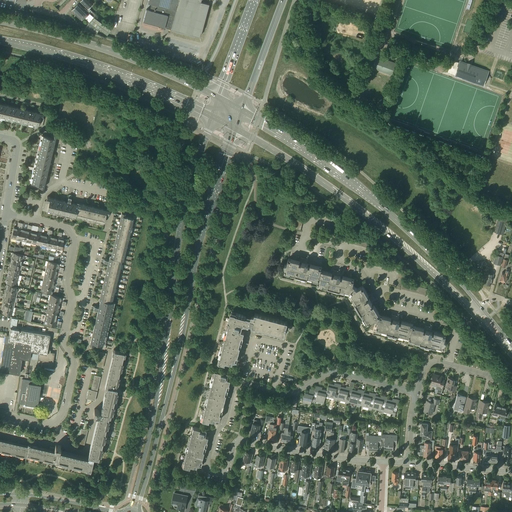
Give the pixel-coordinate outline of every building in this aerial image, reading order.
[(89,0),(80,0),(80,1),(87,9),(87,11),(94,16),(95,15),(88,7),(92,3),(89,0)] [(146,9),(143,21),(164,27),(165,26),(172,28),(171,29),(199,36),(208,3),(200,1),(200,0),(148,0),(148,3),(151,3),(150,10),(146,9)] [(77,4),(71,10),(81,20),(83,18),(87,13),(77,4)] [(87,13),(83,18),(89,23),(94,17),(89,13),(88,14),(87,13)] [(99,29),(103,32),(107,35),(111,29),(107,27),(108,27),(100,21),(94,17),(89,23),(85,28),(93,31),(97,33),(99,29)] [(379,57),(375,69),(391,75),(396,63),(379,57)] [(487,73),(452,61),(448,73),(483,85),(487,73)] [(0,116),(42,126),(44,118),(43,118),(44,114),(40,113),(40,114),(0,104),(0,116)] [(52,132),(44,131),(30,186),(38,188),(39,187),(43,188),(44,185),(43,185),(54,138),(55,138),(56,135),(52,134),(52,132)] [(44,201),(42,210),(46,211),(47,210),(75,217),(76,215),(104,222),(106,214),(108,215),(110,210),(106,209),(106,211),(78,204),(77,205),(50,199),(50,197),(47,197),(46,201),(44,201)] [(90,341),(89,344),(94,345),(94,347),(105,349),(106,345),(103,344),(113,302),(112,302),(122,260),(123,260),(133,218),(139,219),(141,212),(127,208),(126,213),(121,212),(121,215),(122,215),(112,257),(110,257),(110,260),(101,258),(101,261),(109,263),(100,299),(101,300),(100,306),(96,306),(92,305),(91,308),(95,309),(94,311),(99,312),(91,341),(90,341)] [(500,213),(495,232),(502,234),(508,215),(500,213)] [(14,227),(11,238),(16,239),(19,228),(19,226),(17,226),(17,228),(14,227)] [(44,234),(41,246),(46,247),(50,230),(48,230),(47,233),(46,235),(44,234)] [(496,251),(495,258),(497,258),(495,263),(501,265),(504,254),(496,251)] [(287,264),(284,264),(285,273),(295,276),(307,280),(307,279),(318,282),(317,285),(328,288),(328,289),(339,292),(339,291),(349,294),(355,287),(353,285),(354,279),(343,276),(342,279),(340,278),(340,276),(339,276),(341,270),(339,269),(339,271),(333,270),(332,273),(321,270),(322,267),(310,264),(310,266),(308,266),(308,264),(307,264),(309,257),(307,257),(306,259),(300,257),(299,261),(288,258),(287,264)] [(502,272),(499,280),(506,282),(510,270),(507,269),(505,273),(502,272)] [(485,278),(483,283),(490,285),(494,273),(490,273),(490,274),(486,273),(485,272),(483,277),(485,278)] [(355,287),(349,294),(355,303),(354,303),(360,314),(361,313),(366,323),(374,319),(376,320),(380,315),(379,314),(374,305),(371,306),(370,305),(372,303),(377,300),(376,298),(375,299),(371,293),(368,295),(362,285),(357,289),(355,287)] [(1,308),(0,309),(2,310),(1,313),(11,315),(13,307),(2,304),(1,308)] [(219,356),(218,362),(225,364),(225,363),(226,363),(226,362),(226,361),(233,363),(233,360),(235,361),(236,356),(238,356),(245,328),(242,327),(243,325),(244,325),(244,324),(249,325),(249,324),(252,325),(251,327),(272,333),(272,331),(284,334),(286,329),(289,329),(290,325),(287,324),(288,322),(255,313),(254,315),(251,315),(251,318),(246,317),(246,315),(236,313),(236,314),(231,313),(229,320),(230,320),(230,322),(228,321),(227,327),(228,327),(226,336),(224,336),(222,347),(223,347),(220,356),(219,356)] [(378,321),(376,330),(387,333),(387,334),(398,337),(398,336),(409,339),(408,341),(419,343),(419,344),(431,347),(441,349),(441,350),(447,343),(445,341),(446,335),(434,332),(434,334),(432,334),(432,332),(431,332),(433,325),(431,325),(431,327),(424,325),(424,329),(413,326),(413,324),(401,321),(401,324),(399,323),(399,321),(400,315),(398,314),(398,316),(392,315),(391,318),(381,315),(380,315),(376,320),(378,321)] [(46,315),(43,324),(54,327),(57,318),(46,315)] [(1,356),(0,364),(0,370),(19,374),(22,359),(21,359),(21,358),(30,359),(31,351),(37,352),(38,352),(39,352),(38,355),(41,356),(40,360),(42,361),(41,366),(52,368),(55,353),(50,352),(51,350),(47,349),(50,334),(21,329),(20,331),(19,331),(19,329),(16,329),(14,328),(10,328),(9,335),(5,334),(4,341),(1,356)] [(0,440),(0,450),(26,456),(27,455),(55,462),(55,460),(91,469),(93,457),(98,458),(109,416),(110,416),(117,388),(116,387),(124,352),(115,350),(106,386),(108,386),(103,406),(99,405),(99,409),(94,408),(93,414),(99,415),(88,458),(59,451),(61,445),(55,444),(54,448),(50,447),(49,451),(29,446),(28,447),(0,440)] [(100,352),(96,366),(103,368),(106,353),(100,352)] [(206,401),(202,416),(203,416),(202,420),(209,422),(210,420),(216,421),(217,419),(220,419),(231,376),(228,375),(229,372),(225,371),(224,373),(222,373),(222,372),(214,369),(213,375),(214,375),(212,385),(210,384),(207,396),(206,396),(205,400),(206,401)] [(434,374),(431,383),(437,385),(436,388),(438,389),(437,395),(441,396),(441,393),(445,380),(441,379),(442,376),(434,374)] [(88,389),(86,398),(95,400),(97,391),(101,376),(94,375),(91,389),(88,389)] [(448,378),(446,387),(450,388),(449,391),(454,392),(456,386),(453,385),(455,379),(448,378)] [(23,379),(18,403),(26,404),(26,407),(36,409),(36,406),(37,406),(41,385),(37,384),(37,381),(23,379)] [(341,386),(337,399),(346,401),(345,403),(348,404),(349,402),(352,389),(354,382),(351,382),(349,389),(341,386)] [(327,391),(326,396),(334,398),(333,400),(337,401),(337,399),(341,386),(341,385),(338,384),(337,385),(329,383),(327,391)] [(313,396),(311,402),(315,403),(315,401),(324,403),(326,396),(327,391),(319,388),(319,386),(316,386),(315,389),(314,392),(313,396)] [(305,392),(302,401),(311,403),(311,402),(313,396),(314,392),(315,389),(311,389),(310,393),(305,392)] [(352,389),(349,402),(357,404),(357,406),(360,407),(361,405),(360,405),(364,393),(364,391),(358,389),(357,391),(352,389)] [(364,393),(360,405),(361,405),(369,407),(368,409),(372,410),(372,408),(375,396),(376,396),(376,394),(373,393),(372,395),(364,393)] [(454,403),(453,406),(453,407),(454,408),(454,407),(458,409),(457,409),(458,410),(458,408),(462,409),(461,412),(462,412),(466,396),(458,393),(457,393),(454,403)] [(375,396),(372,408),(380,411),(380,413),(383,413),(384,412),(384,411),(387,399),(388,397),(384,396),(384,398),(376,396),(375,396)] [(466,401),(463,412),(469,413),(470,407),(475,409),(477,399),(471,397),(470,402),(466,401)] [(426,400),(424,411),(432,413),(435,403),(439,404),(440,399),(433,398),(432,402),(426,400)] [(387,399),(384,411),(384,412),(392,414),(391,416),(395,417),(399,400),(396,399),(395,401),(387,399)] [(479,404),(476,416),(481,417),(483,412),(487,413),(490,402),(483,400),(482,405),(479,404)] [(495,404),(492,413),(498,415),(501,405),(495,404)] [(501,405),(498,415),(505,417),(507,417),(508,413),(506,413),(507,407),(501,405)] [(267,416),(266,421),(270,422),(267,437),(271,438),(274,423),(274,421),(274,420),(274,417),(267,416)] [(282,432),(280,440),(286,441),(288,429),(288,427),(289,424),(290,416),(288,416),(287,420),(286,419),(285,421),(286,421),(285,428),(284,432),(282,432)] [(253,423),(250,433),(257,435),(260,423),(263,424),(265,420),(260,419),(260,421),(254,420),(253,423)] [(421,426),(421,427),(421,428),(421,429),(421,434),(424,434),(424,438),(432,438),(432,431),(427,430),(428,423),(422,422),(422,424),(421,425),(421,426)] [(298,425),(297,432),(301,432),(301,435),(300,434),(300,439),(300,443),(306,444),(308,432),(310,433),(311,427),(298,425)] [(186,451),(183,463),(184,463),(183,467),(190,468),(191,466),(197,468),(198,465),(199,466),(201,461),(202,461),(210,432),(207,432),(207,429),(203,428),(202,430),(200,430),(201,429),(194,427),(193,432),(191,431),(188,442),(190,442),(187,451),(186,451)] [(81,428),(78,443),(84,445),(88,430),(81,428)] [(339,429),(337,441),(339,441),(338,450),(343,450),(345,438),(346,435),(341,434),(341,430),(339,429)] [(350,442),(349,450),(355,451),(355,450),(356,443),(357,440),(357,438),(358,433),(351,432),(351,437),(350,440),(351,440),(350,442)] [(381,444),(381,449),(393,450),(394,442),(397,442),(398,435),(382,434),(382,436),(382,441),(381,441),(381,444)] [(366,438),(366,442),(369,443),(369,451),(381,451),(381,449),(381,444),(381,441),(382,441),(382,436),(378,436),(378,437),(374,436),(366,435),(366,438)] [(356,443),(355,450),(362,451),(363,439),(357,438),(357,440),(356,443)] [(418,447),(418,450),(420,451),(420,454),(424,454),(424,455),(430,456),(431,448),(434,449),(434,440),(431,439),(430,442),(425,442),(425,445),(421,445),(420,448),(418,447)] [(448,450),(448,457),(454,458),(454,450),(457,451),(458,444),(455,444),(455,442),(450,442),(449,444),(449,450),(448,450)] [(484,442),(483,448),(486,448),(486,453),(485,453),(485,460),(491,461),(491,453),(492,448),(488,448),(488,442),(484,442)] [(491,453),(491,461),(497,461),(498,454),(497,454),(498,450),(501,451),(501,446),(497,445),(496,448),(495,448),(492,448),(491,453)] [(473,451),(473,455),(473,459),(480,459),(480,451),(481,452),(482,447),(477,447),(476,448),(474,448),(474,451),(473,451)] [(244,456),(242,463),(249,465),(250,462),(252,453),(249,453),(249,452),(247,451),(247,452),(246,452),(245,456),(244,456)] [(255,463),(254,466),(258,467),(261,468),(262,465),(264,456),(261,455),(260,455),(259,454),(258,455),(257,455),(255,463)] [(269,457),(266,469),(273,470),(273,467),(274,467),(276,458),(272,458),(272,457),(270,457),(269,457)] [(280,459),(279,468),(282,468),(282,472),(285,472),(286,469),(287,460),(284,460),(283,459),(282,459),(281,459),(280,459)] [(292,460),(291,472),(295,473),(295,471),(297,471),(297,469),(298,469),(299,465),(298,465),(299,461),(292,460)] [(304,462),(303,473),(305,473),(304,478),(309,479),(309,475),(310,472),(310,468),(311,463),(307,463),(307,462),(305,462),(305,463),(304,462)] [(313,471),(312,476),(314,476),(321,477),(321,473),(322,473),(322,469),(323,465),(319,465),(319,464),(317,464),(316,464),(315,471),(313,471)] [(325,474),(325,477),(333,478),(333,475),(334,471),(334,467),(331,466),(329,466),(328,466),(326,474),(325,474)] [(343,482),(345,469),(343,468),(342,467),(341,467),(340,468),(338,475),(337,475),(336,481),(343,482)] [(353,478),(351,487),(356,488),(356,485),(362,486),(364,472),(362,471),(362,470),(359,470),(358,471),(357,478),(353,478)] [(362,486),(361,491),(364,492),(365,486),(370,486),(370,483),(369,483),(371,472),(370,472),(370,471),(367,471),(367,472),(364,472),(362,486)] [(410,472),(409,487),(418,488),(418,480),(415,480),(416,473),(410,472)] [(444,475),(444,483),(450,484),(450,489),(453,489),(453,486),(453,483),(450,483),(451,476),(444,475)] [(482,488),(482,490),(489,491),(488,494),(490,494),(491,491),(492,479),(489,479),(488,478),(487,478),(486,479),(485,479),(484,488),(482,488)] [(491,491),(490,494),(493,495),(494,491),(497,492),(498,488),(498,480),(492,479),(491,491)] [(195,491),(196,484),(183,482),(182,488),(188,490),(195,491)] [(172,501),(172,503),(178,505),(177,509),(179,509),(180,509),(184,510),(187,496),(174,493),(172,501)] [(198,498),(196,504),(202,505),(200,511),(205,511),(206,506),(207,506),(207,503),(211,504),(213,498),(207,497),(198,495),(198,498)] [(400,498),(399,506),(408,507),(408,498),(402,498),(400,498)] [(218,507),(217,510),(219,511),(218,511),(231,511),(233,508),(234,508),(235,505),(230,503),(228,510),(218,507)]
